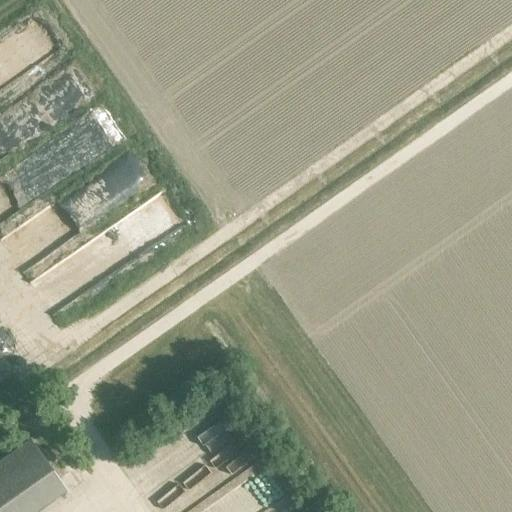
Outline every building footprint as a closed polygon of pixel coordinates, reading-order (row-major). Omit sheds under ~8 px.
[(0,92),(41,65),(37,59),(49,51),(41,40),(38,43),(28,28),(0,46),(0,92)] [(71,65),(41,83),(58,111),(88,93),(71,65)] [(99,115),(34,161),(49,183),(114,136),(99,115)] [(73,203),(89,222),(142,176),(126,157),(73,203)] [(179,235),(163,205),(99,237),(109,258),(119,253),(124,263),(179,235)] [(30,442),(0,463),(0,511),(38,511),(66,493),(30,442)] [(240,511),(254,511),(284,492),(270,473),(232,500),(240,511)]
